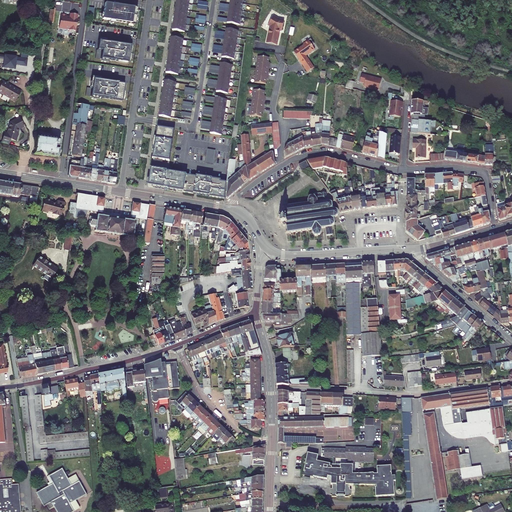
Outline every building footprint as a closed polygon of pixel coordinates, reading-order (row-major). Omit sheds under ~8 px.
[(189,4),(176,2),(175,9),(188,11),(189,4)] [(243,4),(230,2),(229,5),(229,7),(229,9),(242,11),(243,4)] [(102,19),(135,24),(137,8),(105,3),(102,19)] [(188,11),(175,9),(174,16),(187,18),(188,11)] [(242,11),(229,9),(229,11),(228,13),(228,16),(241,18),(242,11)] [(66,16),(61,15),(59,29),(69,30),(69,31),(75,32),(77,15),(70,14),(69,18),(66,17),(66,16)] [(187,18),(174,16),(173,23),(186,25),(187,18)] [(241,18),(228,16),(227,19),(227,21),(227,23),(240,25),(241,18)] [(270,27),(267,43),(277,45),(279,32),(278,31),(279,29),(280,30),(281,30),(283,20),(277,19),(272,16),(268,26),(270,27)] [(173,23),(172,30),(185,32),(186,25),(173,23)] [(238,31),(225,29),(225,32),(225,34),(224,36),(224,38),(224,40),(223,47),(223,48),(222,50),(222,52),(222,54),(221,57),(234,59),(235,52),(238,31)] [(184,39),(171,37),(170,44),(182,46),(184,39)] [(292,53),(298,61),(303,57),(303,56),(305,54),(305,55),(312,49),(310,46),(312,44),(308,39),(301,44),(302,45),(292,53)] [(128,63),(130,46),(98,41),(97,50),(96,50),(95,58),(128,63)] [(182,46),(170,44),(169,52),(181,53),(182,46)] [(181,53),(169,52),(168,59),(180,60),(181,53)] [(0,55),(0,62),(4,63),(3,67),(14,69),(15,64),(20,65),(20,58),(0,55)] [(268,58),(256,56),(254,82),(265,83),(265,78),(266,75),(267,76),(268,65),(267,65),(267,62),(268,58)] [(304,56),(303,57),(298,61),(301,65),(307,60),(304,56)] [(180,60),(168,59),(167,66),(179,68),(180,60)] [(307,60),(301,65),(307,72),(313,68),(307,60)] [(232,65),(220,63),(220,68),(219,71),(231,72),(232,65)] [(167,66),(166,73),(178,75),(179,68),(167,66)] [(230,79),(231,72),(219,71),(219,73),(219,74),(218,78),(230,79)] [(364,83),(363,87),(378,91),(381,80),(361,75),(359,82),(364,83)] [(229,86),(230,79),(218,78),(218,81),(217,83),(217,85),(229,86)] [(125,84),(93,79),(91,89),(87,88),(85,96),(122,101),(125,84)] [(354,82),(346,80),(345,88),(352,89),(354,82)] [(15,101),(21,91),(3,81),(0,86),(0,97),(2,94),(15,101)] [(176,82),(164,81),(163,88),(175,90),(176,82)] [(228,93),(229,86),(217,85),(217,87),(217,88),(216,92),(228,93)] [(175,90),(163,88),(162,95),(174,97),(175,90)] [(264,91),(253,90),(250,115),(261,117),(262,112),(262,109),(263,109),(264,99),(263,99),(264,96),(264,91)] [(308,100),(316,102),(319,96),(310,93),(308,100)] [(174,97),(162,95),(161,102),(173,104),(174,97)] [(215,102),(214,105),(226,107),(227,100),(215,98),(215,100),(215,102)] [(402,108),(403,102),(391,101),(390,116),(401,117),(401,111),(401,108),(402,108)] [(423,108),(423,102),(412,101),(410,115),(412,115),(411,119),(425,120),(425,115),(428,115),(428,108),(423,108)] [(173,104),(161,102),(160,109),(172,111),(173,104)] [(89,105),(75,103),(67,156),(71,157),(71,156),(81,157),(84,136),(84,135),(86,126),(86,123),(86,121),(89,105)] [(213,110),(213,112),(225,114),(226,107),(214,105),(214,108),(213,110)] [(172,111),(160,109),(159,116),(171,118),(172,111)] [(212,116),(212,119),(224,121),(225,114),(213,112),(213,114),(212,116)] [(116,122),(116,124),(123,125),(125,117),(117,116),(116,122)] [(1,143),(9,145),(10,139),(16,141),(18,134),(17,134),(18,132),(17,131),(18,130),(23,126),(19,117),(10,122),(7,132),(6,133),(4,132),(1,143)] [(211,124),(211,126),(223,128),(224,121),(212,119),(211,122),(211,124)] [(411,133),(417,133),(430,134),(431,127),(431,121),(425,120),(418,120),(411,119),(411,133)] [(321,145),(329,146),(329,138),(330,128),(331,122),(323,121),(322,124),(321,145)] [(273,133),(271,124),(251,126),(252,135),(273,133)] [(322,124),(315,125),(315,129),(310,130),(310,132),(311,136),(312,147),(321,145),(322,124)] [(210,133),(222,135),(223,128),(211,126),(211,128),(210,130),(210,133)] [(168,172),(174,130),(157,127),(148,187),(162,189),(224,198),(226,183),(221,182),(221,180),(171,172),(168,172)] [(395,137),(395,129),(388,129),(387,135),(387,141),(389,141),(389,136),(390,136),(395,137)] [(302,133),(302,137),(304,148),(312,147),(311,136),(307,137),(306,133),(306,132),(302,133)] [(376,132),(376,136),(373,135),(372,140),(368,156),(377,158),(379,133),(376,132)] [(379,133),(377,158),(385,160),(387,141),(387,135),(381,133),(379,133)] [(372,140),(370,139),(371,135),(367,134),(362,154),(368,156),(372,140)] [(243,158),(243,162),(245,167),(246,166),(249,180),(256,175),(251,165),(248,135),(242,135),(241,135),(243,158)] [(35,154),(58,157),(60,139),(37,136),(35,154)] [(400,143),(401,137),(390,136),(389,153),(395,154),(395,155),(398,155),(399,154),(400,148),(399,148),(400,143)] [(302,137),(296,141),(300,150),(304,148),(302,137)] [(348,149),(348,150),(352,151),(354,139),(349,138),(349,139),(343,137),(341,148),(348,149)] [(336,147),(337,139),(333,138),(329,138),(329,146),(332,146),(336,147)] [(416,158),(426,158),(426,140),(413,140),(412,148),(417,148),(417,152),(416,152),(416,158)] [(294,153),(300,150),(296,141),(290,143),(294,153)] [(294,153),(290,143),(287,145),(284,152),(284,158),(294,153)] [(485,146),(485,156),(485,165),(493,165),(493,146),(493,144),(493,143),(489,143),(489,146),(485,146)] [(216,150),(208,149),(206,163),(214,164),(216,150)] [(445,153),(444,160),(448,161),(466,163),(467,156),(468,150),(465,150),(465,155),(457,154),(456,156),(453,156),(453,152),(446,151),(445,153)] [(93,152),(90,152),(89,159),(86,159),(83,179),(89,180),(91,165),(93,152)] [(273,153),(271,152),(255,162),(261,173),(275,164),(273,153)] [(99,154),(96,153),(94,165),(91,165),(89,180),(95,181),(98,165),(99,154)] [(444,154),(430,155),(430,162),(443,161),(444,154)] [(478,155),(478,157),(467,156),(466,163),(485,165),(485,156),(478,155)] [(86,158),(81,157),(80,161),(79,167),(77,178),(83,179),(86,159),(86,158)] [(325,158),(307,161),(310,167),(312,170),(323,168),(323,167),(343,172),(342,174),(347,175),(347,167),(347,163),(325,158)] [(106,166),(103,165),(103,166),(101,182),(107,183),(110,160),(107,159),(106,166)] [(116,169),(118,161),(110,160),(107,183),(114,184),(116,169)] [(227,178),(226,181),(228,182),(226,198),(227,198),(239,189),(237,174),(236,173),(234,172),(235,160),(229,160),(228,169),(227,175),(227,178)] [(302,171),(309,167),(306,161),(299,165),(302,171)] [(239,163),(239,166),(240,171),(241,187),(249,180),(246,166),(245,167),(243,162),(239,163)] [(256,175),(261,173),(255,162),(251,165),(256,175)] [(95,181),(101,182),(103,166),(98,165),(95,181)] [(69,166),(68,175),(69,177),(77,178),(79,167),(69,166)] [(453,190),(453,187),(452,174),(452,173),(443,174),(443,185),(447,184),(448,191),(453,190)] [(438,190),(438,185),(443,185),(443,174),(434,175),(435,190),(438,190)] [(458,187),(457,182),(463,183),(464,175),(452,174),(453,187),(458,187)] [(391,181),(392,187),(393,193),(390,194),(392,206),(397,206),(398,177),(392,175),(391,181)] [(429,192),(435,192),(435,190),(434,175),(425,175),(426,191),(426,197),(426,201),(428,200),(428,203),(429,207),(435,206),(435,202),(435,200),(429,201),(429,192)] [(407,196),(407,206),(406,206),(406,222),(418,220),(420,219),(420,215),(417,215),(417,212),(418,211),(418,209),(417,208),(417,193),(422,193),(422,196),(426,197),(426,191),(417,191),(417,190),(415,190),(415,179),(407,179),(407,196)] [(18,197),(19,194),(37,197),(38,187),(3,181),(1,194),(5,195),(6,196),(8,197),(10,196),(18,197)] [(353,197),(351,182),(348,182),(349,188),(352,210),(361,209),(360,196),(353,197)] [(474,184),(477,198),(480,197),(485,196),(483,182),(474,184)] [(385,187),(385,189),(375,190),(375,195),(377,208),(386,207),(384,195),(388,194),(387,189),(387,187),(385,187)] [(387,187),(387,189),(388,194),(384,195),(386,207),(392,206),(390,194),(393,193),(392,187),(387,187)] [(335,190),(332,191),(330,193),(336,201),(340,213),(352,210),(349,188),(344,189),(346,195),(338,197),(335,190)] [(370,192),(368,191),(366,191),(364,193),(366,209),(377,208),(375,195),(375,190),(375,189),(371,189),(371,193),(371,196),(372,197),(372,199),(370,199),(370,192)] [(101,213),(102,212),(105,198),(77,193),(76,203),(75,209),(101,213)] [(286,207),(282,207),(282,208),(283,208),(285,215),(283,215),(282,215),(281,216),(281,217),(279,217),(279,216),(278,216),(278,217),(277,217),(277,219),(279,219),(279,223),(278,223),(278,225),(279,224),(280,226),(281,225),(281,224),(283,224),(283,225),(284,226),(285,226),(286,224),(287,232),(286,232),(286,233),(290,233),(290,234),(291,234),(291,233),(296,232),(296,233),(298,233),(298,232),(301,231),(301,232),(302,232),(302,231),(307,230),(308,231),(309,231),(308,230),(312,229),(312,232),(315,236),(320,235),(321,231),(321,228),(326,227),(327,236),(332,235),(331,226),(334,224),(334,219),(333,219),(333,218),(334,218),(338,215),(337,214),(337,210),(333,209),(332,209),(331,208),(332,207),(331,203),(327,201),(326,193),(321,193),(320,194),(321,195),(317,195),(318,202),(317,202),(317,200),(314,196),(310,197),(308,201),(308,204),(305,204),(304,203),(303,203),(304,204),(298,205),(298,204),(298,205),(292,206),(292,204),(292,205),(292,206),(287,207),(286,205),(286,206),(286,207)] [(481,215),(483,226),(489,224),(490,222),(485,196),(480,197),(482,207),(476,207),(477,211),(478,211),(479,216),(481,215)] [(46,199),(45,200),(44,200),(41,210),(48,212),(48,211),(52,212),(52,214),(58,216),(59,214),(61,214),(65,203),(57,201),(57,204),(51,202),(51,200),(46,199)] [(471,218),(471,220),(474,229),(483,226),(481,215),(479,216),(478,211),(477,211),(476,207),(475,201),(472,201),(476,213),(472,214),(473,217),(471,218)] [(67,219),(70,220),(70,223),(73,224),(75,209),(76,203),(70,202),(68,210),(67,219)] [(138,212),(140,203),(139,203),(138,205),(133,204),(134,202),(132,202),(131,211),(138,212)] [(148,244),(152,222),(155,205),(149,204),(145,221),(143,238),(142,241),(142,243),(148,244)] [(499,219),(500,220),(506,218),(505,207),(505,204),(496,205),(497,209),(499,219)] [(179,228),(179,221),(181,210),(165,207),(163,220),(163,223),(172,224),(171,227),(170,235),(172,235),(171,241),(179,241),(179,228)] [(187,230),(188,223),(190,211),(181,210),(179,221),(185,222),(184,230),(184,234),(187,234),(187,230)] [(199,226),(199,225),(201,213),(195,212),(193,224),(192,235),(192,237),(193,237),(200,237),(200,233),(199,226)] [(208,232),(208,230),(211,215),(204,213),(202,226),(200,226),(199,226),(200,233),(208,232)] [(450,215),(452,223),(455,234),(469,230),(467,221),(466,218),(461,219),(458,220),(456,214),(450,215)] [(94,231),(132,236),(134,221),(97,215),(96,218),(96,219),(90,218),(90,217),(87,225),(95,226),(94,231)] [(215,234),(216,228),(218,216),(211,215),(208,230),(208,232),(208,233),(212,234),(211,239),(211,241),(214,242),(214,239),(215,234)] [(230,223),(228,220),(222,216),(218,216),(216,228),(215,234),(214,239),(214,242),(219,243),(219,242),(217,241),(217,238),(221,238),(222,232),(227,227),(226,226),(230,223)] [(447,224),(448,227),(450,236),(455,234),(452,223),(450,223),(448,216),(445,217),(447,224)] [(418,220),(406,222),(406,232),(418,241),(425,232),(422,230),(420,228),(418,226),(418,220)] [(227,240),(228,238),(236,230),(230,223),(226,226),(227,227),(222,232),(221,238),(217,238),(217,241),(219,242),(219,243),(221,243),(221,240),(226,241),(227,240)] [(441,231),(442,234),(443,238),(450,236),(448,227),(447,224),(443,225),(444,228),(440,229),(440,230),(441,231)] [(236,251),(238,250),(247,242),(236,230),(228,238),(227,240),(226,241),(224,248),(223,249),(223,251),(225,251),(225,252),(234,252),(236,251)] [(501,260),(509,259),(508,247),(504,233),(489,238),(490,249),(490,250),(501,247),(502,250),(500,250),(501,260)] [(489,256),(487,250),(490,249),(489,238),(481,240),(487,260),(489,259),(488,256),(489,256)] [(482,262),(487,261),(487,260),(481,240),(475,242),(479,253),(478,253),(480,259),(481,259),(482,262)] [(247,242),(238,250),(239,252),(248,251),(247,242)] [(480,259),(478,253),(479,253),(475,242),(470,243),(474,256),(473,256),(474,261),(480,259)] [(474,261),(473,256),(474,256),(470,243),(465,245),(469,261),(471,260),(472,261),(474,261)] [(465,265),(461,266),(462,268),(463,271),(475,267),(476,267),(475,264),(474,261),(472,261),(471,260),(469,261),(465,245),(454,248),(456,254),(456,257),(457,259),(456,260),(456,261),(457,265),(461,264),(461,263),(464,262),(465,265)] [(429,261),(432,260),(456,254),(454,248),(426,256),(426,258),(429,261)] [(229,262),(249,260),(248,251),(239,252),(237,252),(237,253),(237,257),(234,257),(225,258),(219,259),(219,263),(229,262)] [(450,259),(456,257),(456,254),(432,260),(432,264),(435,267),(438,266),(451,263),(450,259)] [(151,255),(151,283),(163,283),(163,255),(151,255)] [(49,282),(55,273),(58,269),(39,256),(32,266),(45,275),(43,278),(49,282)] [(215,274),(228,272),(230,272),(250,270),(249,260),(229,262),(229,263),(219,265),(219,267),(216,267),(215,270),(215,274)] [(403,272),(405,272),(407,274),(415,265),(410,261),(406,260),(399,261),(401,277),(399,278),(400,287),(400,290),(402,290),(405,280),(403,279),(402,278),(402,277),(403,277),(403,272)] [(369,274),(374,274),(374,263),(374,261),(362,262),(363,266),(363,274),(363,278),(362,283),(362,284),(361,284),(361,287),(370,286),(369,274)] [(390,272),(394,272),(394,261),(385,262),(386,273),(387,278),(390,278),(390,272)] [(457,265),(456,261),(451,263),(438,266),(439,270),(442,272),(447,271),(451,270),(451,267),(454,266),(455,267),(458,266),(457,265)] [(484,300),(480,305),(479,305),(487,311),(492,306),(488,303),(491,301),(490,297),(483,270),(489,269),(487,261),(482,262),(481,263),(475,264),(476,267),(475,267),(476,270),(478,279),(479,282),(478,282),(480,291),(481,291),(481,292),(482,296),(484,300)] [(377,262),(378,275),(386,274),(386,273),(385,262),(377,262)] [(353,268),(353,266),(348,267),(348,264),(346,265),(346,281),(363,278),(363,274),(363,266),(353,268)] [(336,276),(336,272),(336,265),(326,266),(327,277),(327,282),(329,298),(331,298),(330,282),(329,277),(336,276)] [(336,286),(346,285),(346,281),(346,265),(336,265),(336,272),(336,276),(337,283),(336,283),(336,286)] [(406,281),(411,276),(413,278),(420,270),(415,265),(407,274),(403,279),(405,280),(406,281)] [(312,267),(312,278),(327,277),(326,266),(312,267)] [(266,269),(264,284),(277,283),(277,267),(268,267),(266,269)] [(281,278),(281,272),(280,270),(280,267),(277,267),(277,283),(280,283),(280,290),(280,293),(297,292),(297,280),(281,281),(280,279),(281,278)] [(312,286),(312,278),(312,267),(297,267),(297,280),(297,292),(298,296),(303,296),(302,282),(305,282),(306,295),(312,295),(312,286)] [(453,282),(457,281),(457,280),(460,279),(459,275),(459,272),(463,271),(462,268),(458,270),(454,271),(450,272),(444,274),(453,282)] [(238,292),(252,290),(250,270),(230,272),(231,277),(238,276),(240,276),(241,277),(238,278),(236,278),(238,292)] [(420,270),(413,278),(409,284),(415,288),(426,275),(420,270)] [(426,275),(415,288),(420,293),(432,280),(426,275)] [(347,312),(347,318),(347,336),(361,335),(360,308),(361,308),(361,299),(361,287),(361,284),(362,284),(362,283),(363,278),(346,281),(346,285),(347,308),(347,312)] [(463,279),(464,286),(463,286),(464,291),(467,294),(474,292),(472,284),(468,285),(466,278),(463,279)] [(387,280),(379,281),(380,286),(381,288),(383,288),(390,288),(387,285),(387,280)] [(426,295),(425,292),(428,290),(437,284),(432,280),(420,293),(423,294),(423,296),(426,295)] [(432,294),(439,292),(440,291),(443,289),(437,284),(428,290),(428,291),(429,290),(432,294)] [(389,296),(390,304),(400,304),(400,296),(406,295),(406,289),(402,290),(400,290),(396,290),(396,296),(389,296)] [(246,294),(251,293),(252,293),(252,290),(235,292),(235,294),(236,302),(247,300),(246,294)] [(442,313),(444,312),(444,311),(455,299),(445,291),(441,296),(439,293),(439,292),(432,294),(426,295),(423,296),(415,298),(412,299),(406,301),(407,309),(433,301),(439,306),(437,309),(442,313)] [(205,309),(206,313),(207,326),(223,320),(216,294),(202,296),(203,299),(209,298),(211,305),(204,307),(205,309)] [(477,299),(475,301),(480,305),(484,300),(482,296),(477,299)] [(361,299),(361,308),(378,307),(378,299),(361,299)] [(447,313),(450,310),(457,316),(464,307),(455,299),(444,311),(446,313),(447,313)] [(238,309),(248,307),(247,300),(236,302),(238,309)] [(495,302),(492,306),(487,311),(493,316),(499,309),(498,308),(498,303),(495,302)] [(273,315),(273,309),(273,303),(263,304),(262,315),(273,315)] [(390,304),(390,312),(401,312),(400,304),(390,304)] [(380,332),(380,327),(380,326),(378,307),(361,308),(360,308),(361,335),(362,354),(361,354),(361,357),(382,356),(382,353),(381,343),(381,338),(380,332)] [(441,323),(443,330),(457,326),(469,312),(464,307),(457,316),(455,318),(441,323)] [(195,324),(203,321),(204,327),(207,326),(206,313),(205,309),(190,315),(195,324)] [(401,312),(390,312),(391,321),(397,320),(397,324),(408,324),(408,319),(401,320),(401,312)] [(469,312),(457,326),(466,334),(478,319),(469,312)] [(282,326),(281,315),(273,315),(262,315),(264,322),(275,322),(275,326),(282,326)] [(287,315),(282,315),(281,315),(282,326),(288,326),(288,323),(292,323),(291,320),(298,319),(298,315),(287,315)] [(499,316),(500,323),(501,323),(509,323),(508,315),(499,316)] [(151,341),(153,347),(158,345),(164,343),(158,328),(159,328),(158,324),(156,318),(152,319),(155,330),(153,330),(154,335),(149,337),(151,341)] [(179,322),(169,326),(174,339),(186,335),(182,326),(182,325),(180,318),(178,319),(179,322)] [(465,340),(471,334),(473,336),(484,324),(478,319),(466,334),(459,343),(461,344),(465,339),(465,340)] [(159,328),(158,328),(164,343),(170,341),(164,326),(163,322),(158,324),(159,328)] [(258,343),(251,323),(249,322),(238,325),(242,335),(240,336),(243,344),(244,347),(246,356),(252,356),(259,355),(262,355),(260,348),(251,351),(250,350),(249,346),(247,338),(250,337),(253,345),(258,343)] [(186,325),(182,326),(186,335),(192,332),(189,324),(186,325)] [(164,326),(170,341),(174,339),(169,326),(169,325),(164,326)] [(243,344),(240,336),(242,335),(238,325),(233,327),(237,337),(238,341),(240,345),(243,344)] [(232,344),(238,341),(237,337),(233,327),(227,330),(230,339),(231,339),(232,344)] [(232,344),(231,339),(230,339),(227,330),(221,332),(222,335),(226,343),(227,347),(228,351),(230,350),(229,345),(232,344)] [(277,338),(279,348),(285,346),(285,347),(295,347),(291,333),(277,338)] [(17,343),(16,339),(22,338),(21,334),(12,336),(13,344),(17,343)] [(222,349),(227,347),(226,343),(222,335),(215,338),(220,350),(222,355),(224,354),(222,349)] [(217,357),(215,352),(220,350),(215,338),(208,340),(215,358),(217,357)] [(211,354),(213,359),(215,358),(208,340),(201,343),(206,356),(211,354)] [(204,363),(202,358),(206,356),(201,343),(194,346),(201,364),(202,368),(204,367),(204,363)] [(196,370),(202,368),(201,364),(194,346),(188,349),(187,349),(192,362),(197,360),(199,365),(194,366),(196,370)] [(63,347),(56,348),(56,350),(60,371),(68,369),(65,356),(63,347)] [(283,348),(284,362),(292,361),(291,348),(283,348)] [(490,354),(489,349),(477,351),(477,356),(476,357),(477,361),(478,362),(480,361),(481,363),(487,363),(486,361),(491,360),(491,354),(490,354)] [(56,350),(50,352),(50,353),(52,361),(54,372),(60,371),(56,350)] [(42,356),(43,362),(41,363),(43,374),(54,372),(52,361),(50,353),(41,355),(42,356)] [(30,366),(31,371),(26,372),(27,377),(36,375),(33,360),(33,358),(32,355),(26,356),(26,358),(27,358),(28,360),(28,361),(29,366),(30,366)] [(260,369),(259,360),(259,355),(252,356),(252,361),(250,361),(250,364),(245,365),(245,369),(260,369)] [(400,357),(401,364),(420,361),(419,355),(415,356),(415,355),(400,357)] [(42,356),(33,358),(33,360),(36,375),(43,374),(41,363),(43,362),(42,356)] [(440,357),(426,359),(427,368),(433,368),(433,367),(435,367),(436,367),(441,366),(440,357)] [(26,362),(17,363),(20,379),(27,377),(26,372),(31,371),(30,366),(29,366),(28,361),(28,360),(27,358),(26,358),(25,358),(26,362)] [(511,368),(511,361),(510,362),(503,363),(504,370),(511,368)] [(155,367),(148,368),(150,382),(152,400),(153,400),(153,402),(152,402),(152,403),(152,404),(153,404),(153,405),(154,406),(155,406),(156,406),(157,406),(157,405),(158,405),(158,404),(159,403),(169,402),(168,393),(179,392),(176,366),(161,367),(160,364),(155,367)] [(287,364),(276,365),(277,385),(310,386),(309,381),(304,381),(304,379),(291,380),(290,381),(288,381),(287,364)] [(242,373),(242,378),(260,377),(260,369),(245,369),(245,373),(242,373)] [(122,396),(124,398),(126,397),(124,370),(98,375),(100,393),(106,392),(108,394),(112,393),(114,390),(121,389),(122,396)] [(464,372),(465,381),(482,378),(481,370),(464,372)] [(134,384),(142,383),(144,400),(148,400),(146,383),(144,371),(126,373),(127,388),(134,387),(134,384)] [(421,372),(407,373),(409,387),(423,385),(422,378),(421,374),(421,372)] [(435,377),(436,385),(456,382),(455,374),(435,377)] [(101,404),(101,402),(100,393),(98,375),(90,376),(91,386),(94,386),(95,390),(96,389),(97,391),(98,405),(101,404)] [(87,392),(92,392),(91,386),(90,376),(84,378),(84,383),(86,397),(88,397),(87,392)] [(403,377),(384,376),(384,386),(404,387),(403,377)] [(242,381),(251,381),(251,386),(260,385),(260,377),(242,378),(242,381)] [(86,397),(84,383),(78,384),(77,379),(65,381),(66,390),(79,387),(79,390),(80,398),(86,397)] [(204,379),(203,379),(203,388),(211,388),(210,379),(207,379),(204,379)] [(48,384),(41,386),(43,394),(44,408),(51,406),(50,401),(53,400),(57,399),(58,398),(57,394),(59,393),(58,386),(49,388),(48,384)] [(247,386),(247,393),(251,393),(260,393),(260,385),(251,386),(247,386)] [(508,398),(509,401),(511,400),(511,393),(511,386),(503,387),(504,393),(500,393),(501,397),(502,404),(502,406),(506,406),(504,397),(508,397),(511,396),(511,398),(508,398)] [(495,398),(501,397),(500,393),(500,388),(491,389),(493,405),(493,409),(502,408),(502,406),(502,404),(496,404),(495,398)] [(460,413),(459,410),(460,409),(490,405),(487,389),(449,395),(454,424),(459,424),(457,414),(460,413)] [(276,392),(277,400),(296,401),(296,399),(298,399),(298,405),(301,405),(300,393),(276,392)] [(183,409),(185,410),(194,401),(185,393),(179,400),(177,402),(183,409)] [(260,393),(251,393),(251,401),(260,402),(260,393)] [(303,416),(320,415),(320,412),(320,393),(306,393),(305,407),(298,407),(298,408),(299,416),(303,416)] [(324,412),(325,407),(332,407),(332,394),(320,393),(320,412),(324,412)] [(352,398),(343,398),(343,394),(332,394),(332,407),(339,407),(338,413),(332,413),(331,415),(347,415),(347,407),(352,408),(352,398)] [(71,434),(46,436),(43,426),(40,395),(35,395),(37,426),(38,426),(40,444),(88,439),(88,432),(71,434)] [(440,408),(441,408),(441,412),(442,412),(444,426),(445,428),(445,429),(446,430),(447,431),(448,432),(448,433),(449,433),(450,434),(451,434),(464,432),(463,423),(461,424),(460,413),(457,414),(459,424),(454,424),(449,395),(421,399),(422,411),(440,408)] [(20,407),(21,407),(23,428),(25,428),(30,427),(27,396),(19,397),(20,407)] [(386,398),(379,398),(378,408),(383,409),(390,410),(390,409),(395,410),(395,406),(396,398),(389,397),(389,398),(386,398)] [(401,398),(402,413),(410,413),(412,413),(411,399),(401,398)] [(188,418),(190,416),(199,406),(194,401),(185,410),(183,413),(184,414),(188,418)] [(298,408),(298,407),(298,405),(277,406),(278,416),(287,416),(289,416),(289,412),(292,412),(292,408),(298,408)] [(192,421),(194,423),(196,421),(205,411),(199,406),(190,416),(194,419),(192,421)] [(441,408),(440,408),(441,413),(443,429),(444,432),(445,434),(447,437),(449,439),(452,442),(471,439),(481,437),(484,438),(486,439),(488,440),(490,443),(491,444),(493,445),(494,445),(493,432),(490,410),(490,409),(466,413),(467,423),(463,423),(464,432),(451,434),(450,434),(449,433),(448,433),(448,432),(447,431),(446,430),(445,429),(445,428),(444,426),(442,412),(441,412),(441,408)] [(494,446),(499,445),(498,439),(504,439),(504,434),(506,434),(502,408),(493,409),(490,410),(493,432),(494,445),(494,446)] [(199,424),(196,428),(198,430),(210,417),(205,411),(196,421),(199,424)] [(403,436),(409,436),(411,436),(410,413),(402,413),(403,436)] [(423,415),(436,500),(447,498),(434,413),(423,415)] [(289,416),(287,416),(287,419),(278,419),(277,443),(283,443),(283,437),(284,429),(323,428),(323,425),(324,425),(324,428),(349,427),(348,418),(324,419),(324,422),(323,422),(323,418),(303,419),(303,416),(299,416),(289,416)] [(197,430),(203,435),(204,434),(206,431),(207,431),(216,422),(210,417),(198,430),(197,430)] [(260,421),(246,421),(243,421),(239,421),(239,425),(251,425),(251,430),(260,430),(260,421)] [(207,431),(212,436),(215,434),(221,427),(216,422),(207,431)] [(28,462),(34,462),(30,427),(25,428),(28,462)] [(221,427),(215,434),(220,439),(227,432),(221,427)] [(229,447),(235,440),(232,437),(232,438),(227,432),(220,439),(217,442),(215,444),(216,446),(219,443),(223,447),(226,444),(229,447)] [(403,436),(406,500),(412,500),(409,436),(403,436)] [(265,446),(264,446),(253,448),(240,450),(241,452),(242,452),(242,453),(253,452),(253,454),(265,455),(265,446)] [(395,476),(391,476),(391,466),(376,467),(377,474),(373,474),(373,473),(365,474),(359,474),(355,473),(355,461),(373,462),(373,449),(368,449),(368,452),(365,452),(365,448),(365,447),(345,447),(345,449),(321,449),(321,456),(324,456),(324,457),(332,458),(332,464),(331,464),(316,461),(318,455),(307,453),(303,471),(305,472),(304,478),(310,479),(310,477),(313,478),(313,477),(327,479),(327,476),(330,477),(330,484),(332,484),(332,489),(330,489),(330,495),(331,495),(331,496),(336,497),(336,496),(344,496),(344,497),(349,497),(349,496),(351,496),(351,489),(349,489),(349,484),(358,485),(376,485),(376,487),(375,487),(375,496),(394,495),(393,481),(395,481),(395,476)] [(40,450),(41,461),(48,460),(90,456),(89,449),(55,452),(55,450),(47,451),(47,450),(40,450)] [(448,452),(449,457),(446,457),(448,470),(471,467),(469,450),(466,450),(467,455),(459,456),(458,449),(451,450),(451,452),(448,452)] [(240,450),(204,455),(204,458),(208,458),(210,465),(239,460),(238,454),(242,453),(242,452),(241,452),(240,450)] [(253,454),(253,456),(252,465),(264,466),(265,455),(253,454)] [(186,470),(184,470),(183,459),(176,460),(178,475),(187,474),(186,470)] [(179,480),(187,479),(187,474),(178,475),(176,460),(174,460),(176,480),(179,480)] [(62,469),(49,476),(53,484),(50,486),(36,493),(40,499),(44,507),(46,505),(49,510),(54,507),(56,511),(73,511),(74,511),(70,504),(87,495),(79,481),(72,485),(66,475),(62,469)] [(240,480),(239,487),(250,486),(264,486),(264,476),(240,480)] [(0,511),(20,511),(19,485),(17,485),(12,485),(12,479),(0,479),(0,482),(0,485),(0,484),(0,511)] [(242,490),(243,494),(251,493),(263,493),(264,486),(250,486),(239,487),(231,489),(231,490),(234,491),(242,490)] [(240,502),(246,501),(252,500),(263,501),(263,493),(251,493),(243,494),(239,495),(240,500),(236,500),(236,503),(240,502)] [(241,509),(245,509),(251,508),(263,508),(263,501),(252,500),(246,501),(240,502),(241,509)]
